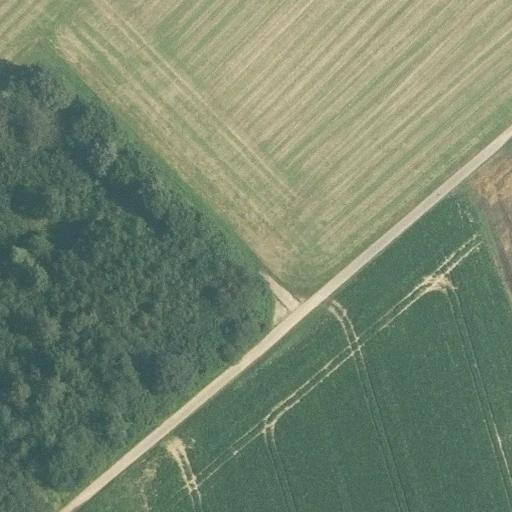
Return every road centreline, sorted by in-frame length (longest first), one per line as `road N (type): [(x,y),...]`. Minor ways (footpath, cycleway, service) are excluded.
road 1 (track): [(69,511),(511,129)]
road 2 (track): [(0,86),(38,62),(53,69),(301,310)]
